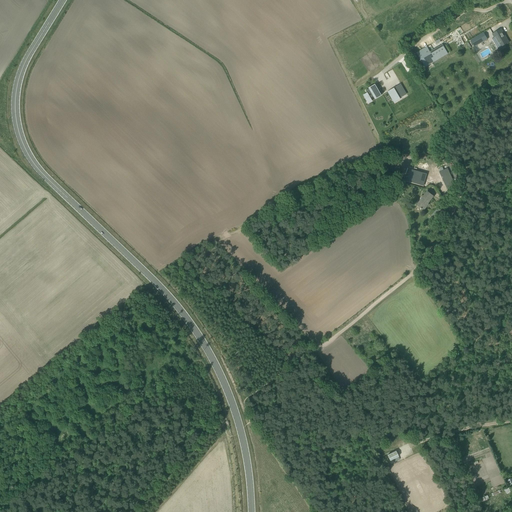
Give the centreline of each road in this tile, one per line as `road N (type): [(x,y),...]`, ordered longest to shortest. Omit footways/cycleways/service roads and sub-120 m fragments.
road 1 (secondary): [(62,0),(16,85),(20,137),(44,176),(164,292),(206,348),(241,433),(251,511)]
road 2 (unclassified): [(320,347),(434,252),(463,187)]
road 3 (residential): [(382,72),(469,9),(510,0)]
